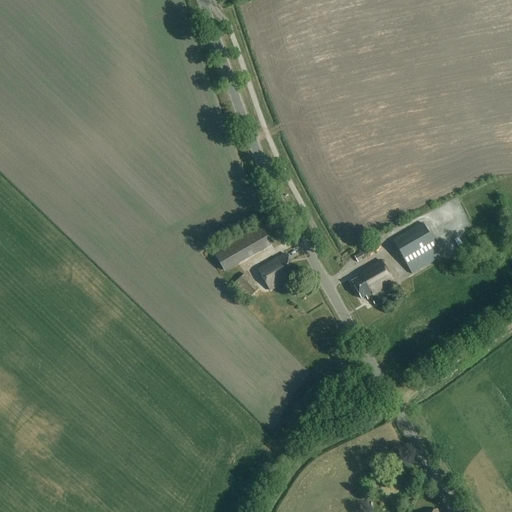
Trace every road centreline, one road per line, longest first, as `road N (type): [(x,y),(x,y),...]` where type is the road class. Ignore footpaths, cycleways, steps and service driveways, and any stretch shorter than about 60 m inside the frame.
road 1 (tertiary): [(455,511),(264,173),(202,0)]
road 2 (track): [(395,404),(511,321)]
